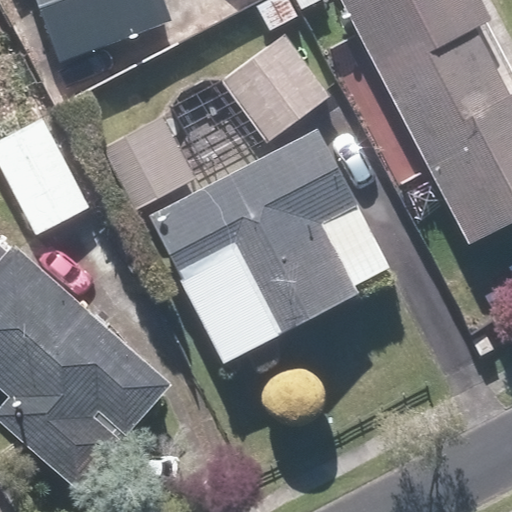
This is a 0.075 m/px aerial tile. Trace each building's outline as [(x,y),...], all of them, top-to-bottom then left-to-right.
[(167,0),(40,0),(66,64),(175,19),(167,0)] [(511,53),(483,0),(338,0),(468,243),(511,219),(511,53)] [(224,83),(268,143),(331,96),(287,36),(224,83)] [(165,114),(106,146),(139,210),(199,179),(165,114)] [(47,119),(0,141),(0,164),(35,237),(91,210),(47,119)] [(320,125),(150,213),(226,362),(397,274),(320,125)] [(24,243),(12,257),(0,245),(0,384),(11,395),(0,406),(0,418),(76,489),(175,383),(24,243)]
